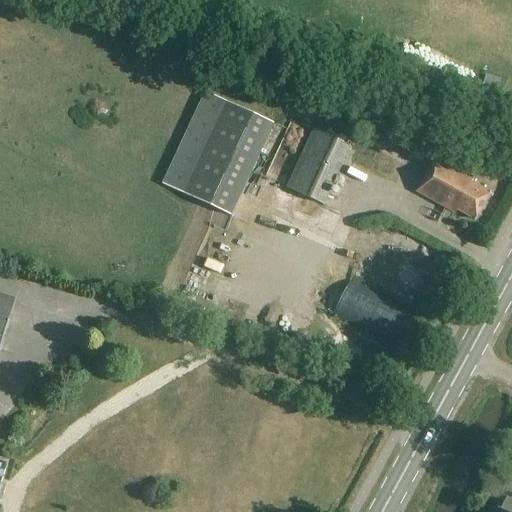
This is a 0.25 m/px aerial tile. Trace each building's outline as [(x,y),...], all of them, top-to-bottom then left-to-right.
[(489,80),(481,100),(494,104),(501,84),(489,80)] [(207,94),(163,185),(228,217),(272,126),(207,94)] [(312,132),(285,190),(322,207),(349,148),(312,132)] [(472,155),(461,148),(454,160),(466,167),(472,155)] [(373,158),(369,166),(388,175),(392,167),(373,158)] [(435,159),(416,194),(446,211),(448,208),(474,223),(490,196),(471,186),(473,181),(435,159)] [(420,339),(435,307),(368,276),(353,309),(420,339)] [(7,324),(14,303),(0,298),(0,350),(8,325),(7,324)] [(511,511),(511,483),(502,502),(504,503),(499,511),(511,511)]
